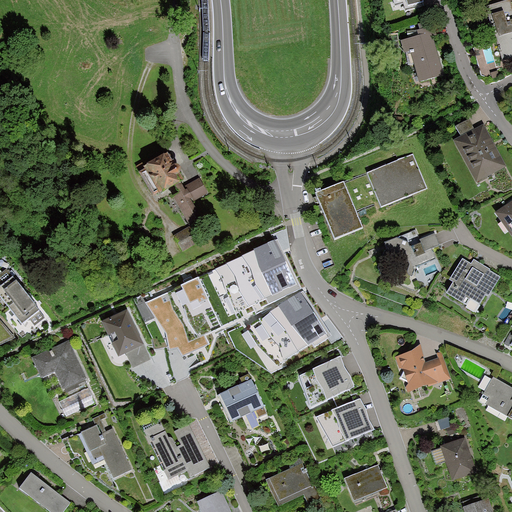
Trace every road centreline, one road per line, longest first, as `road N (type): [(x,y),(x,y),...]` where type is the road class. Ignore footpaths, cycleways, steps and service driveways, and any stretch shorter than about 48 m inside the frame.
road 1 (residential): [(343,317),(419,511)]
road 2 (residential): [(289,135),(303,257),(343,317)]
road 3 (residential): [(343,317),(378,314),(454,335),(511,364)]
road 4 (primary): [(220,0),(232,104),(256,129),(289,135)]
road 5 (primary): [(289,135),(318,124),(338,96),(337,0)]
road 6 (residential): [(116,511),(66,477),(0,411)]
road 7 (residential): [(246,511),(185,386)]
